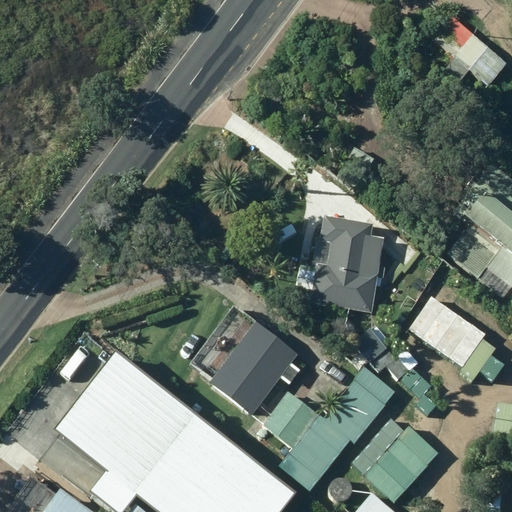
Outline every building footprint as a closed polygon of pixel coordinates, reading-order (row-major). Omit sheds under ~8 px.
[(506,62),(472,33),(453,56),(487,85),(506,62)] [(511,178),(495,165),(459,210),(471,220),(446,251),(503,297),(511,286),(511,178)] [(379,264),(383,237),(370,234),(372,221),(324,213),(320,242),(315,241),(312,261),(300,260),(295,296),(310,298),(310,302),(371,311),(377,276),(383,277),(385,264),(379,264)] [(430,296),(406,330),(461,369),(458,373),(472,382),(494,351),(481,342),(485,336),(430,296)] [(212,376),(208,382),(252,414),(280,377),(289,384),(300,368),(291,362),(299,351),(255,319),(225,359),(218,354),(205,372),(212,376)] [(368,328),(352,342),(361,352),(367,347),(375,356),(385,347),(368,328)] [(391,385),(409,370),(391,350),(374,365),(391,385)] [(273,511),(287,495),(110,357),(50,433),(99,472),(86,488),(117,511),(118,511),(129,498),(147,511),(273,511)] [(287,390),(263,424),(294,446),(319,413),(287,390)] [(511,406),(498,404),(493,435),(511,438),(511,406)] [(439,457),(409,428),(364,475),(394,504),(439,457)] [(302,482),(314,492),(320,485),(307,475),(302,482)] [(489,485),(488,508),(507,509),(508,485),(489,485)] [(93,511),(59,488),(41,511),(93,511)] [(393,511),(371,493),(355,511),(393,511)]
